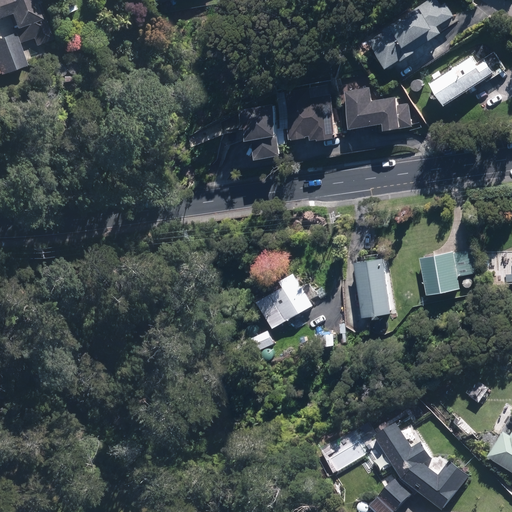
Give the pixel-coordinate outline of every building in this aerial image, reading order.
[(34,0),(0,0),(0,18),(8,16),(12,30),(13,29),(14,34),(17,44),(43,37),(38,20),(40,19),(34,0)] [(438,0),(428,0),(368,41),(388,71),(404,60),(406,64),(419,55),(414,46),(428,37),(431,42),(444,34),(440,27),(455,17),(446,4),(443,6),(438,0)] [(0,73),(24,67),(17,44),(14,34),(5,37),(4,35),(0,36),(0,73)] [(473,51),(479,61),(489,55),(483,45),(473,51)] [(431,86),(446,107),(494,73),(486,62),(480,67),(472,56),(431,86)] [(342,71),(343,76),(351,130),(385,125),(386,133),(416,128),(411,95),(378,99),(374,67),(342,71)] [(314,143),(339,139),(331,84),(285,90),(292,141),(313,138),(314,143)] [(284,157),(275,102),(243,107),(249,147),(257,145),(260,161),(284,157)] [(471,276),(470,276),(477,274),(473,248),(420,257),(426,296),(461,291),(459,277),(464,277),(463,277),(463,278),(462,279),(462,280),(462,281),(462,282),(462,283),(462,284),(463,285),(464,286),(465,287),(466,287),(467,287),(468,287),(469,287),(470,287),(471,286),(472,286),(473,285),(473,284),(474,283),(474,282),(474,281),(474,280),(474,279),(473,278),(473,277),(472,277),(471,276)] [(386,258),(355,263),(364,319),(395,314),(386,258)] [(285,287),(257,301),(271,327),(315,304),(299,272),(281,281),(285,287)] [(269,330),(257,335),(262,348),(275,343),(269,330)] [(323,334),(323,345),(334,345),(335,335),(323,334)] [(479,384),(470,398),(480,404),(489,389),(479,384)] [(412,449),(398,425),(376,438),(401,479),(379,498),(390,511),(391,511),(416,491),(445,510),(463,484),(468,477),(450,462),(439,476),(429,468),(433,461),(422,443),(412,449)] [(511,434),(511,436),(506,433),(490,458),(511,473),(511,434)]
